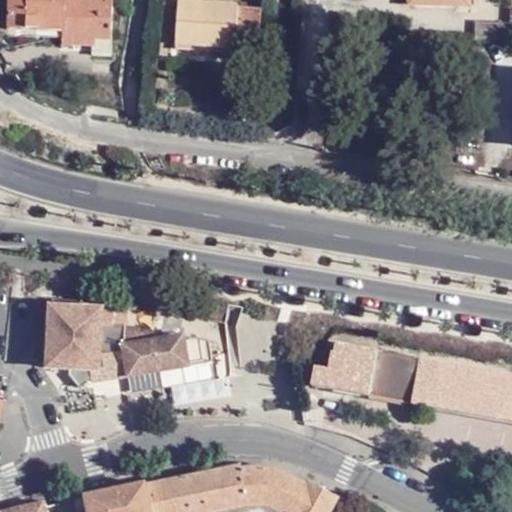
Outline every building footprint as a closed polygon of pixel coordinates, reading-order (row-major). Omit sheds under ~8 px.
[(65,0),(11,0),(9,28),(63,31),(65,0)] [(65,0),(63,31),(62,43),(94,46),(93,58),(108,60),(113,0),(65,0)] [(257,28),(258,6),(178,1),(176,40),(233,44),(234,28),(257,28)] [(475,42),(511,43),(511,35),(511,18),(476,17),(475,42)] [(81,302),(53,299),(49,367),(60,368),(71,368),(94,370),(99,370),(100,355),(102,324),(114,325),(115,306),(103,305),(102,310),(81,309),(81,302)] [(125,356),(100,355),(99,370),(94,370),(94,375),(97,379),(131,373),(131,374),(215,359),(211,338),(185,334),(156,339),(154,328),(127,323),(122,345),(125,356)] [(369,396),(377,351),(337,344),(336,352),(332,351),(329,370),(314,367),(311,386),(369,396)] [(511,375),(421,359),(412,404),(511,422),(511,375)] [(94,370),(71,368),(71,375),(75,380),(79,386),(94,375),(94,370)] [(330,511),(339,497),(307,480),(304,483),(296,479),(285,475),(272,472),(259,470),(241,468),(239,465),(160,483),(87,497),(89,511),(235,511),(251,509),(261,508),(274,511),(330,511)] [(4,511),(46,511),(45,505),(44,502),(22,508),(4,511)]
